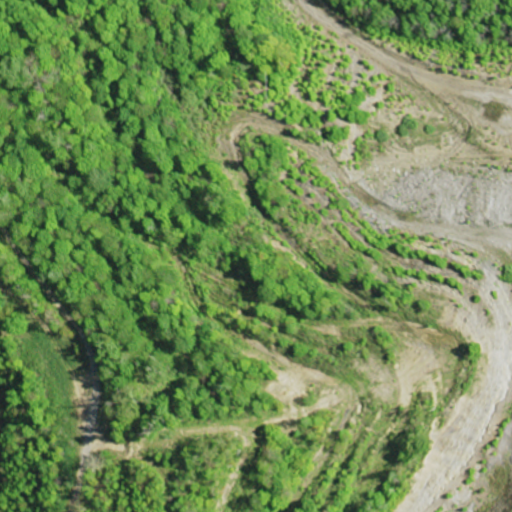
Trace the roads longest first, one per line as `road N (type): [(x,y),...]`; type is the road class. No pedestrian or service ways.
road 1 (track): [(511,101),(344,52),(288,0)]
road 2 (track): [(0,226),(92,351),(97,378),(89,428)]
road 3 (track): [(89,428),(69,388),(0,322)]
